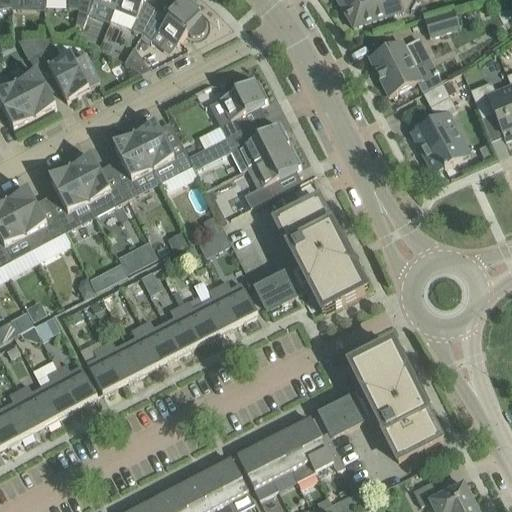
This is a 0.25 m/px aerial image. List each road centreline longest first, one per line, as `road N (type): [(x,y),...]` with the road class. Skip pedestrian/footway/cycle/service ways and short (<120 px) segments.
road 1 (residential): [(27,511),(413,307)]
road 2 (residential): [(0,180),(285,26)]
road 3 (unclassified): [(285,26),(366,178)]
road 4 (unclassified): [(366,178),(411,290)]
